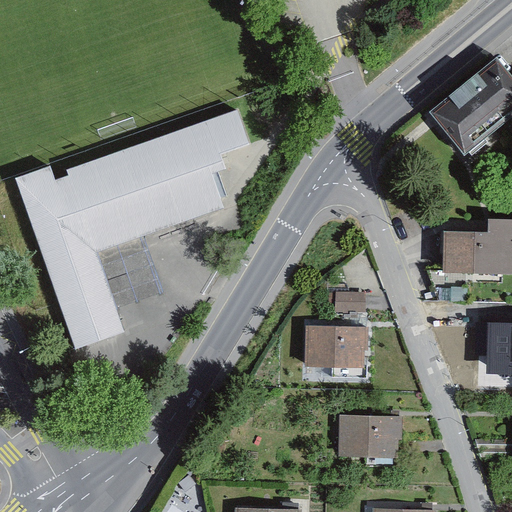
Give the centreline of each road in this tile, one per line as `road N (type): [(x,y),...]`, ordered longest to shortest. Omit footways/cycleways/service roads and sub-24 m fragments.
road 1 (residential): [(77,511),(182,409),(335,169)]
road 2 (residential): [(335,169),(373,207),(484,511)]
road 3 (residential): [(335,169),(511,10)]
